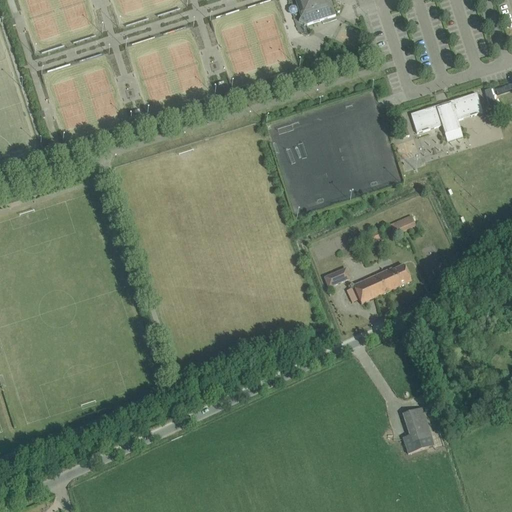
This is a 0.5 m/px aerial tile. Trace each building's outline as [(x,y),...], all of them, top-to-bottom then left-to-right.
[(295,0),(301,18),(299,22),(306,26),(319,22),(322,21),(335,17),(335,16),(330,0),(295,0)] [(490,111),(497,109),(491,90),(484,92),(490,111)] [(417,113),(410,116),(417,135),(422,133),(428,131),(427,128),(435,126),(436,128),(442,127),(447,143),(463,138),(457,122),(463,120),(462,117),(470,115),(471,117),(477,116),(477,115),(482,114),(476,94),(470,96),(471,99),(463,102),(462,99),(453,102),(449,103),(449,106),(439,109),(438,107),(434,108),(430,109),(424,111),(425,114),(418,116),(417,113)] [(409,137),(408,135),(403,118),(396,120),(402,139),(409,137)] [(394,235),(415,226),(411,217),(390,226),(394,235)] [(367,235),(371,245),(383,240),(379,230),(367,235)] [(361,306),(411,283),(403,267),(391,272),(390,270),(353,287),(353,289),(346,292),(352,304),(359,301),(361,306)] [(324,279),(329,289),(350,280),(346,270),(324,279)] [(415,412),(403,416),(409,437),(403,439),(404,440),(408,455),(434,447),(422,409),(417,411),(417,410),(414,411),(415,412)]
